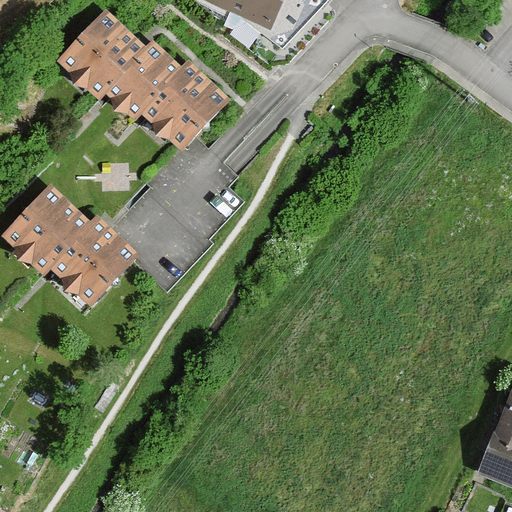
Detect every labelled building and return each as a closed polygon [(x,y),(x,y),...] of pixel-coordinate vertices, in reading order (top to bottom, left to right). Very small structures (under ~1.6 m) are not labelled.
[(208,0),(206,5),(274,33),(287,0),(208,0)] [(104,98),(146,55),(103,14),(55,64),(98,105),(104,98)] [(182,155),(232,104),(190,64),(182,72),(155,46),(146,55),(104,98),(135,128),(144,119),(182,155)] [(91,312),(141,259),(99,219),(91,226),(51,188),(1,240),(45,282),(52,275),(91,312)] [(511,384),(477,476),(511,489),(511,384)]
